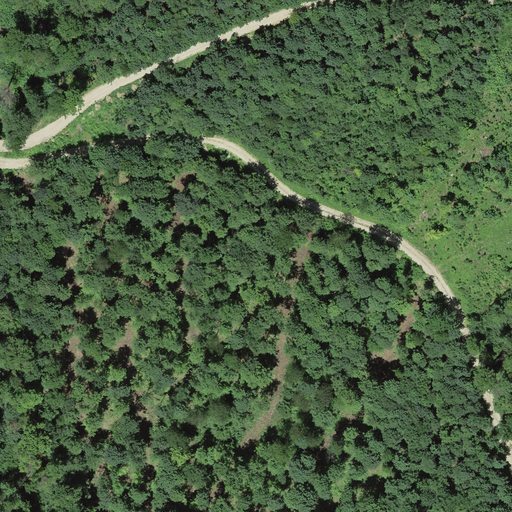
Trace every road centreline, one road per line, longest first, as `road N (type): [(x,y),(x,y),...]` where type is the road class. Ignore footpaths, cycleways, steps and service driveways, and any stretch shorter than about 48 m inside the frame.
road 1 (track): [(0,164),(172,136),(207,138),(237,149),(302,201),(394,238),(454,307),(511,460)]
road 2 (track): [(0,146),(33,138),(101,90),(331,0)]
